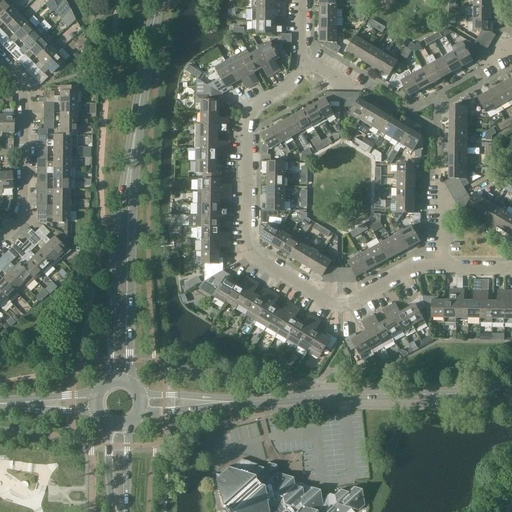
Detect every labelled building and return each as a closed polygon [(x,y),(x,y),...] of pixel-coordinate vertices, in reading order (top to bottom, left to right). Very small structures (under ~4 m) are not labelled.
[(0,18),(12,7),(14,5),(8,0),(2,0),(0,2),(0,18)] [(58,7),(54,0),(50,0),(48,2),(54,10),(58,7)] [(252,0),(252,9),(286,10),(286,2),(276,2),(275,0),(252,0)] [(320,6),(320,18),(338,18),(338,10),(341,10),(341,6),(320,6)] [(19,15),(12,7),(0,18),(0,26),(3,24),(7,27),(19,15)] [(467,15),(467,19),(492,19),(492,7),(474,7),(474,15),(467,15)] [(252,9),(252,20),(257,20),(257,21),(275,21),(275,16),(286,17),(286,10),(252,9)] [(14,35),(27,22),(19,15),(7,27),(14,35)] [(320,18),(320,30),(341,30),(341,27),(338,27),(338,18),(320,18)] [(368,24),(375,29),(378,23),(371,19),(368,24)] [(492,19),(467,19),(467,24),(473,24),(473,32),(482,32),(477,40),(481,42),(487,32),(491,32),(492,19)] [(21,42),(34,30),(37,27),(29,20),(27,22),(14,35),(10,39),(3,46),(6,50),(13,43),(14,43),(18,39),(21,42)] [(257,20),(252,20),(252,21),(252,34),(285,34),(286,26),(275,26),(275,21),(257,21),(257,20)] [(378,23),(375,29),(382,33),(385,28),(378,23)] [(21,51),(25,54),(29,50),(42,38),(47,32),(40,25),(37,27),(34,30),(21,42),(24,45),(19,51),(20,52),(21,51)] [(341,30),(320,30),(319,42),(331,43),(331,49),(338,53),(341,48),(337,45),(337,43),(338,34),(341,34),(341,30)] [(388,37),(396,41),(399,36),(392,31),(388,37)] [(439,32),(432,36),(435,41),(442,37),(439,32)] [(0,41),(0,43),(3,46),(10,39),(6,35),(0,41)] [(347,52),(358,58),(368,40),(365,38),(364,41),(356,36),(347,52)] [(399,36),(396,41),(403,45),(406,40),(399,36)] [(435,41),(432,36),(424,40),(427,46),(435,41)] [(33,54),(37,58),(49,46),(42,38),(29,50),(25,54),(18,61),(21,65),(28,58),(29,59),(33,54)] [(358,58),(368,64),(377,49),(370,44),(372,42),(368,40),(358,58)] [(33,77),(57,53),(61,50),(53,42),(49,46),(37,58),(40,61),(36,66),(36,67),(29,73),(33,77)] [(261,47),(262,49),(260,49),(274,74),(280,71),(275,62),(280,59),(278,55),(283,52),(278,44),(273,47),(271,43),(271,44),(270,42),(261,47)] [(259,50),(250,55),(258,71),(263,69),(268,78),(274,74),(260,49),(262,49),(261,47),(259,44),(257,46),(259,50)] [(454,44),(451,45),(463,67),(474,61),(472,58),(478,47),(474,44),(469,53),(465,45),(457,50),(454,44)] [(451,53),(444,57),(452,73),(463,67),(451,45),(448,47),(451,53)] [(368,64),(378,70),(389,52),(386,50),(384,53),(377,49),(368,64)] [(14,58),(18,61),(25,54),(21,51),(20,52),(14,58)] [(236,57),(238,62),(239,61),(253,86),(259,82),(254,73),(258,71),(250,55),(247,51),(236,57)] [(389,52),(378,70),(389,77),(398,61),(391,57),(392,54),(389,52)] [(57,53),(33,77),(36,80),(43,74),(44,74),(49,70),(52,74),(65,61),(57,53)] [(433,55),(430,57),(442,79),(452,73),(444,57),(436,61),(433,55)] [(430,65),(423,69),(431,85),(442,79),(430,57),(427,59),(430,65)] [(239,61),(238,62),(229,67),(238,83),(242,80),(247,89),(253,86),(239,61)] [(189,65),(186,71),(199,79),(202,74),(189,65)] [(223,82),(211,88),(223,95),(233,89),(232,86),(238,83),(229,67),(218,73),(223,82)] [(414,70),(411,72),(421,91),(431,85),(423,69),(415,73),(414,70)] [(421,91),(411,72),(403,77),(396,73),(390,84),(399,89),(404,86),(410,97),(421,91)] [(511,83),(510,80),(500,86),(508,101),(511,99),(511,83)] [(500,86),(489,92),(499,110),(500,111),(503,109),(501,106),(508,101),(500,86)] [(52,96),(52,98),(54,98),(54,103),(60,103),(77,103),(77,92),(77,87),(60,87),(60,92),(60,97),(52,96)] [(201,105),(201,113),(219,113),(219,107),(223,107),(223,95),(211,88),(211,95),(197,95),(196,105),(201,105)] [(499,110),(489,92),(478,98),(487,113),(495,109),(496,112),(499,110)] [(450,106),(450,119),(471,119),(471,115),(468,115),(468,106),(468,104),(472,102),(469,96),(462,100),(462,106),(450,106)] [(326,98),(315,104),(325,123),(328,121),(327,118),(334,114),(334,113),(340,113),(340,107),(340,102),(328,102),(326,98)] [(357,121),(360,123),(371,105),(360,99),(358,102),(345,102),(345,107),(355,107),(351,114),(358,118),(357,121)] [(60,103),(60,108),(60,112),(60,114),(77,114),(77,103),(60,103)] [(315,104),(304,110),(313,126),(320,122),(322,124),(325,123),(315,104)] [(371,128),(372,127),(381,111),(371,105),(360,123),(363,125),(364,124),(371,128)] [(304,110),(294,116),(304,134),(307,132),(306,130),(313,126),(304,110)] [(377,133),(380,135),(391,117),(381,111),(372,127),(379,131),(377,133)] [(201,113),(201,125),(229,126),(229,118),(219,118),(219,113),(201,113)] [(60,125),(77,125),(77,114),(60,114),(60,125)] [(2,115),(2,133),(13,133),(13,115),(2,115)] [(294,116),(283,122),(292,137),(299,133),(301,136),(304,134),(294,116)] [(385,135),(392,139),(401,123),(391,117),(380,135),(384,137),(385,135)] [(450,119),(450,131),(468,131),(468,123),(471,123),(471,119),(450,119)] [(273,127),(283,146),(288,155),(291,153),(285,141),(292,137),(283,122),(273,127)] [(509,127),(506,122),(499,126),(501,131),(509,127)] [(398,152),(401,148),(412,130),(401,123),(392,139),(398,142),(394,150),(398,152)] [(71,136),(77,136),(77,125),(60,125),(59,135),(59,136),(71,136)] [(196,125),(196,137),(219,138),(219,132),(229,133),(229,126),(201,125),(196,125)] [(283,146),(273,127),(262,133),(268,144),(263,147),(262,155),(268,155),(268,150),(278,145),(280,148),(283,146)] [(412,130),(401,148),(404,150),(406,147),(413,152),(413,151),(416,153),(416,157),(422,157),(422,149),(416,146),(422,136),(412,130)] [(450,131),(450,143),(471,143),(471,139),(468,139),(468,131),(450,131)] [(71,136),(59,136),(59,135),(53,135),(53,141),(47,141),(47,142),(37,142),(37,147),(47,147),(53,147),(71,147),(77,147),(77,136),(71,136)] [(196,149),(229,150),(229,143),(219,142),(219,138),(196,137),(196,149)] [(319,137),(311,141),(314,146),(322,142),(319,137)] [(329,138),(322,142),(325,147),(332,143),(329,138)] [(352,143),(359,148),(362,142),(355,138),(352,143)] [(325,147),(322,142),(314,146),(317,151),(325,147)] [(362,142),(359,148),(366,152),(369,147),(362,142)] [(450,143),(450,155),(468,155),(468,147),(471,147),(471,143),(450,143)] [(53,158),(71,158),(71,147),(53,147),(53,158)] [(196,162),(197,162),(219,162),(219,157),(229,157),(229,150),(196,149),(196,162)] [(450,155),(450,167),(471,167),(471,163),(468,163),(468,155),(450,155)] [(37,168),(71,169),(71,158),(53,158),(53,162),(47,162),(47,163),(37,163),(37,168)] [(209,174),(209,180),(221,180),(222,168),(218,168),(219,162),(197,162),(197,174),(209,174)] [(268,162),(268,174),(289,175),(289,171),(286,171),(286,162),(268,162)] [(395,173),(395,177),(416,177),(416,164),(398,164),(398,173),(395,173)] [(471,167),(450,167),(449,179),(454,179),(460,190),(464,188),(459,179),(467,179),(467,171),(476,171),(478,167),(471,167)] [(53,179),(74,179),(75,169),(71,169),(37,168),(37,173),(47,173),(47,175),(53,175),(53,179)] [(1,172),(2,190),(13,190),(12,172),(1,172)] [(268,174),(267,186),(285,187),(286,178),(289,178),(289,175),(268,174)] [(398,180),(398,189),(416,189),(416,177),(395,177),(395,180),(398,180)] [(53,190),(70,190),(74,190),(74,179),(53,179),(53,190)] [(198,192),(203,192),(231,192),(232,185),(221,185),(221,180),(209,180),(198,179),(198,192)] [(498,186),(505,190),(509,185),(501,181),(498,186)] [(267,186),(267,198),(288,199),(288,195),(285,195),(285,187),(267,186)] [(394,197),(394,201),(415,201),(416,189),(398,189),(397,197),(394,197)] [(53,196),(53,201),(70,201),(70,190),(53,190),(47,190),(37,190),(37,195),(46,195),(46,196),(53,196)] [(203,203),(203,204),(221,204),(221,199),(231,199),(231,192),(203,192),(198,192),(198,203),(203,203)] [(466,209),(477,215),(487,197),(484,195),(483,198),(475,193),(471,200),(466,192),(462,194),(468,206),(466,209)] [(477,215),(487,221),(496,206),(489,202),(493,196),(489,194),(487,197),(477,215)] [(288,199),(267,198),(267,211),(285,211),(285,202),(288,202),(288,199)] [(37,206),(37,211),(70,212),(70,201),(53,201),(53,206),(46,206),(37,206)] [(415,201),(394,201),(394,204),(397,204),(397,213),(415,213),(415,201)] [(198,203),(198,216),(231,216),(231,209),(221,209),(221,204),(203,204),(203,203),(198,203)] [(487,221),(497,227),(508,210),(505,208),(503,210),(496,206),(487,221)] [(497,227),(507,234),(511,226),(511,215),(510,214),(511,211),(508,210),(497,227)] [(70,212),(37,211),(37,216),(46,216),(46,217),(53,217),(52,223),(64,223),(70,223),(70,212)] [(198,228),(203,228),(221,228),(221,223),(231,223),(231,216),(198,216),(198,228)] [(260,239),(271,245),(282,228),(279,226),(277,228),(270,224),(267,222),(267,218),(261,218),(261,226),(266,229),(260,239)] [(403,228),(400,230),(410,248),(421,242),(415,232),(421,229),(421,221),(415,221),(415,225),(412,226),(405,230),(403,228)] [(313,229),(321,233),(324,228),(316,224),(313,229)] [(365,224),(358,228),(361,234),(368,229),(365,224)] [(198,228),(197,240),(231,241),(231,233),(221,233),(221,228),(203,228),(198,228)] [(271,245),(281,252),(291,236),(283,232),(285,229),(282,228),(271,245)] [(324,228),(321,233),(328,237),(331,232),(324,228)] [(361,234),(358,228),(351,232),(354,238),(361,234)] [(39,230),(35,234),(59,258),(58,258),(61,260),(65,256),(67,256),(71,251),(66,246),(64,247),(54,237),(50,241),(46,236),(45,237),(39,230)] [(398,234),(391,238),(400,254),(410,248),(400,230),(397,231),(398,234)] [(42,249),(38,253),(51,265),(58,258),(59,258),(35,234),(31,237),(38,244),(37,244),(42,249)] [(281,252),(292,258),(302,240),(299,238),(298,241),(291,236),(281,252)] [(382,239),(379,241),(389,260),(400,254),(391,238),(384,242),(382,239)] [(202,242),(202,252),(220,252),(220,247),(231,247),(231,241),(197,240),(197,242),(202,242)] [(292,258),(302,264),(311,249),(304,244),(306,242),(302,240),(292,258)] [(15,244),(19,249),(20,249),(43,273),(51,265),(38,253),(35,256),(30,251),(30,252),(19,241),(15,244)] [(377,246),(370,250),(379,265),(389,260),(379,241),(376,243),(377,246)] [(34,280),(35,281),(43,273),(20,249),(19,249),(15,244),(12,248),(22,259),(22,260),(19,264),(34,279),(34,280)] [(302,264),(312,270),(323,252),(320,250),(318,253),(311,249),(302,264)] [(361,251),(358,253),(368,271),(379,265),(370,250),(363,254),(361,251)] [(205,265),(205,281),(223,271),(223,259),(220,259),(220,252),(202,252),(202,264),(205,265)] [(323,252),(312,270),(323,277),(325,273),(338,273),(338,268),(328,268),(332,261),(325,257),(326,254),(323,252)] [(368,271),(358,253),(355,255),(356,257),(348,261),(352,268),(343,268),(343,273),(355,273),(357,277),(368,271)] [(26,287),(34,280),(34,279),(19,264),(15,267),(10,263),(3,257),(0,259),(0,260),(23,284),(26,287)] [(7,275),(3,279),(15,291),(16,291),(23,284),(0,260),(0,267),(2,270),(2,271),(7,275)] [(225,304),(226,302),(237,283),(232,280),(233,277),(223,271),(205,281),(202,283),(218,292),(214,298),(225,304)] [(185,292),(201,283),(198,277),(186,284),(187,285),(182,287),(185,292)] [(236,308),(239,305),(253,281),(247,277),(242,286),(237,283),(226,302),(236,308)] [(0,291),(8,299),(11,302),(19,294),(16,291),(15,291),(3,279),(0,281),(0,291)] [(253,281),(239,305),(249,311),(258,296),(254,293),(259,284),(253,281)] [(57,288),(52,282),(49,286),(53,291),(57,288)] [(258,296),(249,311),(247,314),(257,320),(274,293),(268,289),(262,298),(258,296)] [(450,300),(445,300),(445,318),(445,323),(457,323),(457,320),(457,290),(450,290),(450,300)] [(464,290),(457,290),(457,320),(469,320),(469,319),(469,301),(464,301),(464,290)] [(474,301),(469,301),(469,319),(481,319),(481,291),(474,290),(474,301)] [(481,291),(481,319),(481,324),(493,324),(493,301),(488,301),(488,291),(481,291)] [(498,301),(493,301),(493,324),(505,324),(505,291),(498,291),(498,301)] [(257,320),(268,326),(279,308),(275,305),(280,296),(274,293),(257,320)] [(410,307),(405,310),(416,330),(427,324),(420,311),(426,308),(423,296),(409,304),(410,307)] [(438,297),(423,296),(426,308),(428,318),(445,318),(445,300),(438,300),(438,297)] [(268,326),(278,333),(295,305),(289,302),(283,311),(279,308),(268,326)] [(395,303),(389,307),(403,332),(402,332),(404,337),(416,330),(405,310),(400,312),(395,303)] [(278,333),(289,339),(300,320),(295,318),(301,309),(295,305),(278,333)] [(388,319),(384,322),(392,338),(402,332),(403,332),(389,307),(383,310),(388,319)] [(289,339),(299,345),(315,318),(309,314),(304,323),(300,320),(289,339)] [(374,315),(368,319),(382,343),(381,344),(382,346),(385,345),(386,347),(394,343),(391,338),(392,338),(384,322),(379,324),(374,315)] [(299,345),(309,351),(320,333),(316,330),(321,321),(315,318),(299,345)] [(367,331),(363,334),(374,354),(386,347),(385,345),(382,346),(381,344),(382,343),(368,319),(362,322),(367,331)] [(320,333),(309,351),(320,358),(326,347),(331,350),(338,339),(328,333),(326,336),(320,333)] [(374,354),(363,334),(357,337),(355,334),(345,340),(349,347),(351,351),(356,348),(363,360),(374,354)] [(427,338),(422,341),(422,342),(425,346),(430,343),(427,338)] [(216,475),(216,477),(216,478),(217,484),(216,486),(218,497),(220,497),(222,508),(219,511),(220,511),(317,511),(323,506),(320,490),(306,485),(300,483),(299,483),(294,482),(293,478),(278,473),(277,469),(273,464),(269,462),(263,468),(259,467),(257,464),(242,459),(232,468),(228,467),(218,475),(216,475),(216,474),(215,475),(216,475)] [(340,490),(334,495),(336,503),(332,506),(333,511),(346,511),(351,508),(359,511),(365,505),(361,489),(354,487),(348,492),(340,490)]
